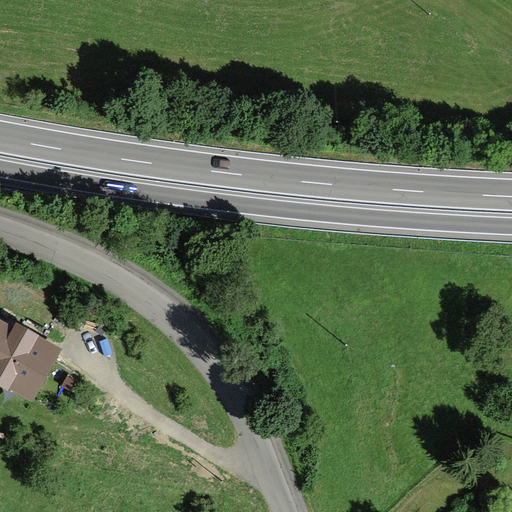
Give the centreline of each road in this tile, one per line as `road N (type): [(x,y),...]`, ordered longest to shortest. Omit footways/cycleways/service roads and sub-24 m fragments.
road 1 (trunk): [(511,196),(226,173),(0,137)]
road 2 (trunk): [(0,168),(304,212),(511,226)]
road 3 (residential): [(0,231),(98,271),(198,346),(236,397),(279,511)]
